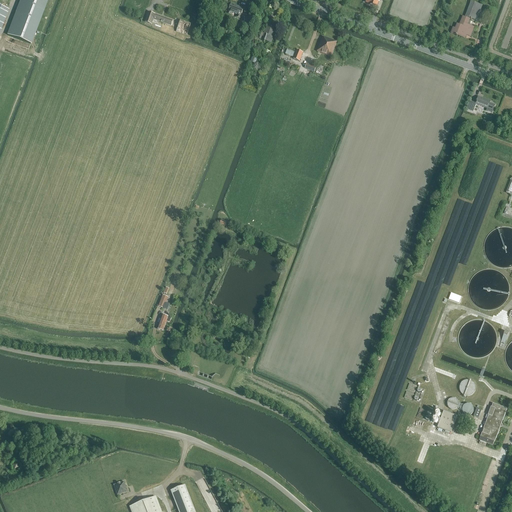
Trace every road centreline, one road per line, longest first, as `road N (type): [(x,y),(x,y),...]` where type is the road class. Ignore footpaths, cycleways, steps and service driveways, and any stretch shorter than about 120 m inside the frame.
road 1 (unclassified): [(392,511),(277,411),(155,367),(0,347)]
road 2 (tertiary): [(309,511),(257,470),(187,438),(0,407)]
road 3 (tertiary): [(511,82),(293,0)]
